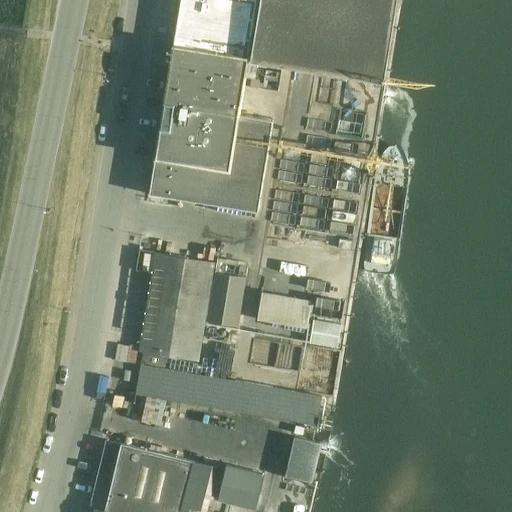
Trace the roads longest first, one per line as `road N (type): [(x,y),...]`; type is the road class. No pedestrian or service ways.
road 1 (residential): [(39,511),(133,0)]
road 2 (tertiary): [(0,306),(70,0)]
